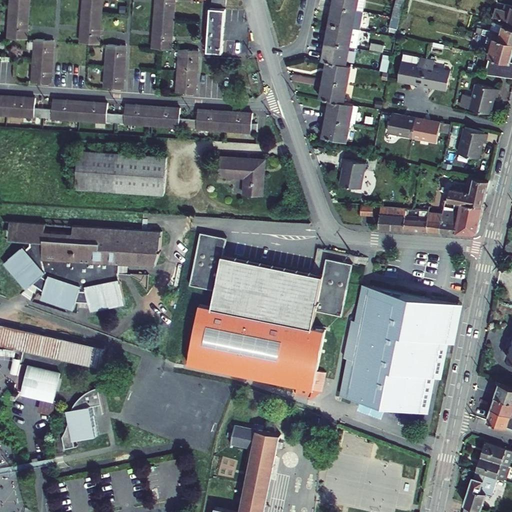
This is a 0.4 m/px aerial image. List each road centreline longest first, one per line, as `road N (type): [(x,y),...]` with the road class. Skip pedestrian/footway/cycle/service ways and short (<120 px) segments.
road 1 (residential): [(489,249),(332,232),(284,101)]
road 2 (residential): [(0,87),(284,101)]
road 3 (secondary): [(489,249),(436,511)]
